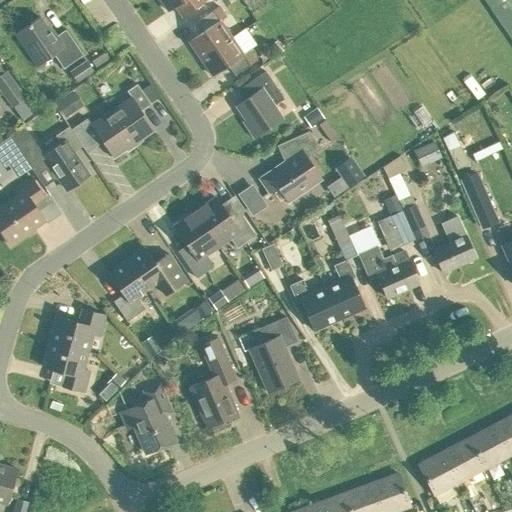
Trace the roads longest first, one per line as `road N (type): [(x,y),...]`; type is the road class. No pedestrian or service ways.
road 1 (residential): [(113,0),(201,125),(204,146),(191,166),(28,277),(0,353)]
road 2 (residential): [(126,503),(370,400)]
road 3 (residential): [(505,339),(483,304),(469,295),(442,296),(368,333),(360,355),(370,400)]
road 4 (residential): [(126,503),(75,436),(0,406)]
road 5 (residential): [(370,400),(505,339)]
